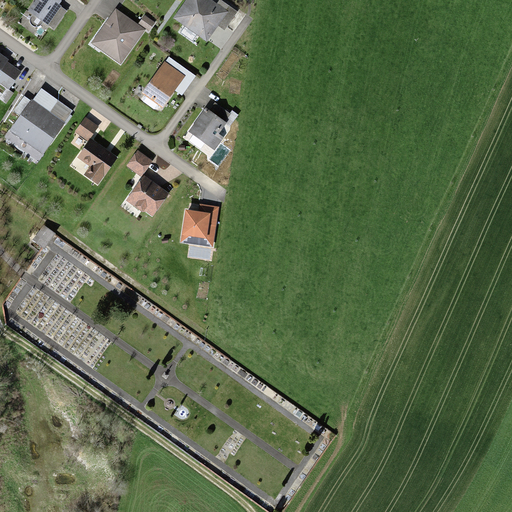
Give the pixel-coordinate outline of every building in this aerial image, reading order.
[(35,0),(28,11),(32,15),(30,18),(30,20),(30,23),(31,25),(33,26),(35,27),(37,27),(39,26),(41,25),(42,23),(43,22),(54,30),(67,11),(59,5),(62,1),(60,0),(35,0)] [(217,3),(212,0),(186,0),(173,18),(207,42),(218,26),(228,11),(217,3)] [(219,0),(217,3),(228,11),(218,26),(224,30),(238,12),(221,0),(219,0)] [(146,30),(116,8),(96,36),(101,39),(104,46),(101,50),(121,65),(146,30)] [(0,83),(8,90),(21,72),(8,62),(9,60),(0,53),(0,83)] [(159,105),(163,107),(175,91),(182,96),(196,76),(168,57),(141,94),(145,96),(141,101),(155,110),(159,105)] [(43,155),(73,112),(58,100),(50,112),(32,99),(9,131),(19,138),(26,135),(34,140),(33,148),(43,155)] [(232,127),(206,107),(188,132),(215,151),(232,127)] [(85,117),(75,132),(88,141),(91,138),(99,126),(85,117)] [(98,185),(118,158),(91,138),(78,157),(90,166),(84,175),(98,185)] [(153,161),(138,150),(126,166),(142,177),(144,175),(153,161)] [(170,193),(144,175),(126,201),(142,213),(146,212),(153,217),(170,193)] [(199,212),(185,209),(180,243),(214,248),(219,207),(200,204),(199,212)] [(44,226),(32,241),(43,249),(54,234),(44,226)]
